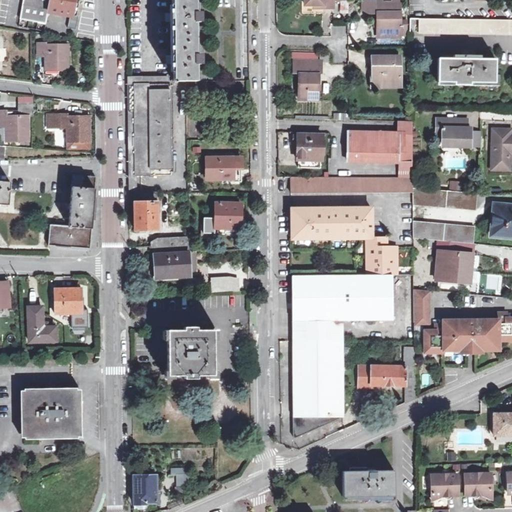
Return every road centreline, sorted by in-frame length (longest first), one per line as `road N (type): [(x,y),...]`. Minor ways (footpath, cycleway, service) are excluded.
road 1 (residential): [(265,477),(264,0)]
road 2 (residential): [(511,367),(265,477)]
road 3 (tertiary): [(111,265),(113,461)]
road 4 (tertiary): [(110,98),(111,265)]
